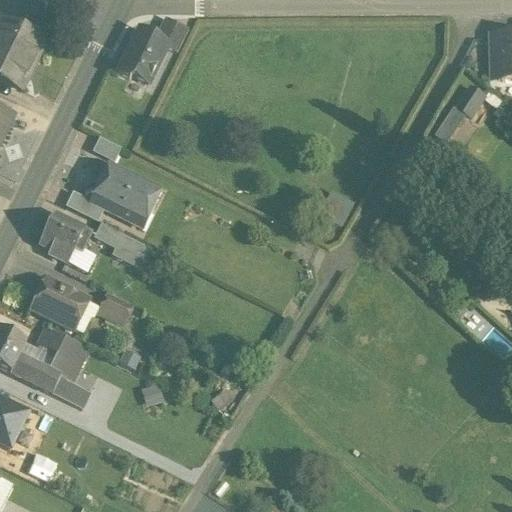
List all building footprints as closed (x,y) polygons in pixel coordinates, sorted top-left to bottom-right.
[(188,31),(164,20),(153,40),(167,47),(166,49),(176,54),(188,31)] [(2,29),(0,32),(0,82),(21,93),(45,44),(19,32),(17,36),(2,29)] [(511,36),(500,37),(500,39),(501,69),(501,81),(511,81),(511,36)] [(134,41),(117,75),(128,81),(134,79),(148,86),(166,49),(167,47),(153,40),(145,37),(134,41)] [(500,39),(488,40),(489,69),(501,69),(500,39)] [(486,104),(471,92),(453,116),(468,124),(486,104)] [(0,146),(14,118),(0,111),(0,146)] [(121,151),(99,140),(92,155),(114,165),(121,151)] [(160,193),(110,168),(92,204),(92,205),(105,212),(142,230),(160,193)] [(336,233),(351,201),(327,190),(312,222),(336,233)] [(92,204),(73,194),(65,209),(98,226),(105,212),(92,205),(92,204)] [(53,218),(39,247),(59,257),(56,262),(67,267),(76,249),(82,253),(90,237),(83,234),(84,233),(53,218)] [(53,296),(42,291),(31,314),(73,334),(87,305),(56,290),(53,296)] [(131,311),(107,299),(101,311),(125,323),(131,311)] [(25,348),(17,363),(68,387),(85,353),(40,332),(34,346),(36,347),(34,352),(25,348)] [(26,346),(0,333),(0,372),(11,377),(17,363),(25,348),(26,346)] [(17,363),(11,377),(10,379),(80,412),(87,396),(68,387),(17,363)] [(156,389),(141,393),(145,408),(160,404),(156,389)] [(0,407),(0,451),(8,455),(25,419),(0,407)] [(88,468),(108,474),(114,455),(93,449),(88,468)]
